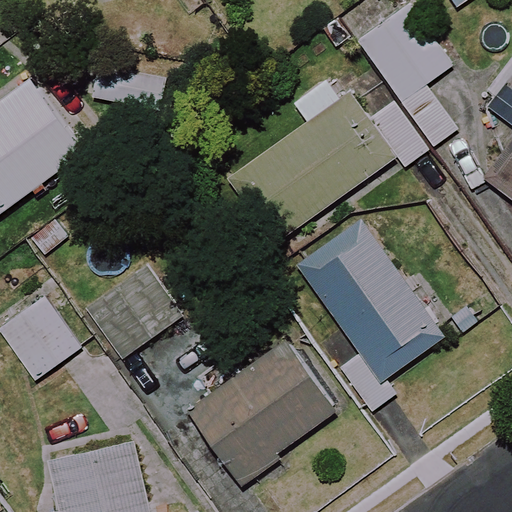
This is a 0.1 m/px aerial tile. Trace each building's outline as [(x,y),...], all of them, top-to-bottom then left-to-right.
[(401,100),(437,148),(461,131),(429,85),(454,67),(408,1),(355,38),(401,100)] [(393,161),(333,77),(295,104),(309,124),(232,179),(278,243),(393,161)] [(0,216),(85,148),(32,81),(0,107),(0,216)] [(511,138),(483,176),(511,198),(511,138)] [(444,337),(361,221),(300,264),(362,350),(339,366),(372,411),(397,394),(386,379),(444,337)] [(181,317),(144,264),(80,307),(117,361),(181,317)] [(81,348),(42,294),(0,324),(0,331),(36,381),(81,348)] [(334,410),(276,338),(186,409),(244,482),(334,410)] [(152,511),(129,430),(46,453),(62,511),(152,511)]
